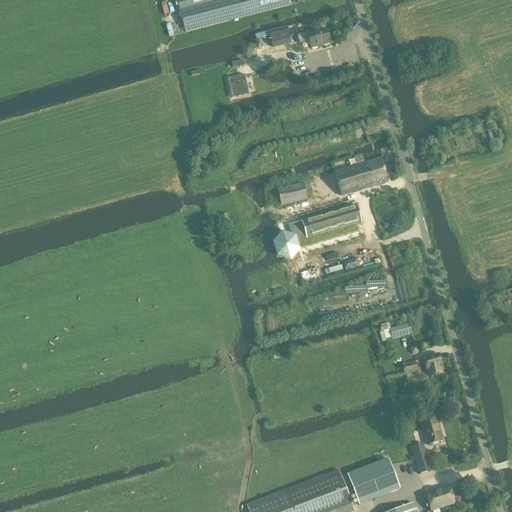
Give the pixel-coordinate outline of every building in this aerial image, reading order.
[(175,0),(176,1),(184,33),(231,21),(289,6),(287,0),(175,0)] [(286,28),(268,32),(272,49),(291,44),(286,28)] [(307,34),(296,37),(298,44),(309,41),(311,49),(330,44),(327,29),(307,34)] [(227,79),(231,98),(248,95),(244,75),(227,79)] [(492,123),(485,125),(488,132),(494,129),(492,123)] [(354,158),(356,166),(359,166),(366,189),(387,183),(380,159),(365,164),(362,156),(354,158)] [(341,197),(366,189),(359,166),(356,166),(334,173),(341,197)] [(324,200),(332,191),(329,179),(317,177),(308,186),(312,198),(324,200)] [(281,206),(307,200),(303,183),(277,189),(281,206)] [(356,206),(294,225),(302,249),(358,232),(356,225),(362,224),(356,206)] [(224,215),(220,216),(222,223),(223,226),(223,230),(226,229),(231,228),(228,214),(224,215)] [(277,257),(283,258),(289,260),(298,250),(294,238),(292,237),(282,235),(279,238),(278,239),(273,244),(277,257)] [(412,335),(407,320),(396,323),(397,328),(390,330),(388,324),(381,326),(383,331),(379,332),(382,343),(412,335)] [(440,366),(438,356),(420,361),(421,362),(415,363),(406,366),(405,363),(403,363),(405,374),(417,371),(415,366),(425,363),(427,370),(428,370),(430,378),(442,375),(440,367),(440,366)] [(427,446),(442,441),(436,419),(421,423),(427,446)] [(418,473),(428,471),(425,453),(415,455),(418,473)] [(340,476),(347,494),(352,493),(356,504),(397,487),(385,458),(340,476)] [(246,506),(248,511),(352,511),(354,511),(347,494),(340,476),(339,472),(280,495),(280,493),(246,506)] [(431,511),(453,504),(449,488),(426,495),(431,511)]
